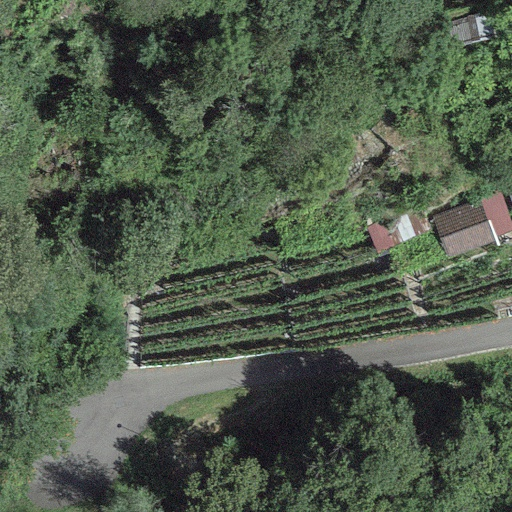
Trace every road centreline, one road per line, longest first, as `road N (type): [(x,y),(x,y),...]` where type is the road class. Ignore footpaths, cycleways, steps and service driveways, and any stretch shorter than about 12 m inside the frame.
road 1 (residential): [(282,369),(511,330)]
road 2 (unclassified): [(282,369),(131,393),(77,444)]
